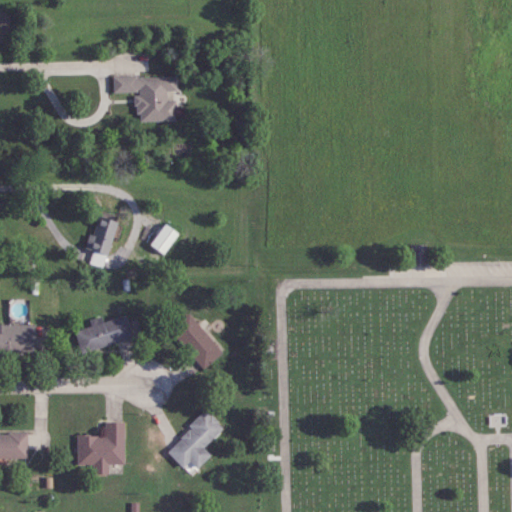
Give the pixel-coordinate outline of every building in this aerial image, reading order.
[(176,120),(176,99),(167,100),(167,90),(176,90),(176,75),(112,77),(113,93),(134,92),(134,113),(139,113),(139,121),(176,120)] [(88,263),(104,267),(116,221),(96,215),(87,248),(92,249),(88,263)] [(178,232),(164,223),(149,244),(163,254),(178,232)] [(423,265),(424,244),(410,243),(410,265),(423,265)] [(222,351),(187,313),(169,330),(204,368),(222,351)] [(74,330),(80,352),(132,338),(126,315),(98,323),(74,330)] [(35,324),(0,323),(0,349),(35,350),(35,324)] [(211,455),(203,447),(223,428),(206,410),(165,450),(181,467),(189,460),(197,468),(211,455)] [(76,435),(76,464),(92,465),(92,473),(107,474),(107,464),(123,464),(124,422),(104,421),(104,435),(76,435)] [(27,433),(0,432),(0,457),(26,458),(27,433)]
